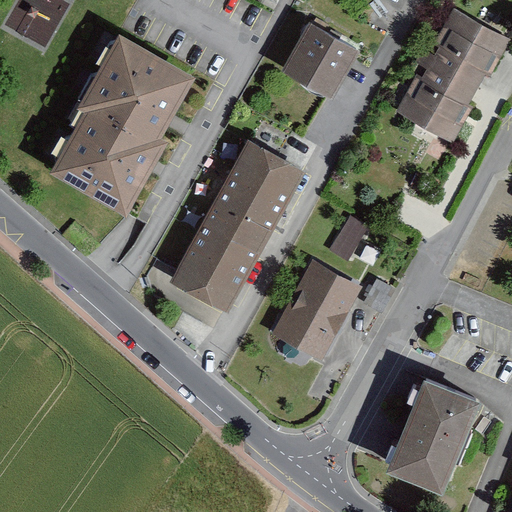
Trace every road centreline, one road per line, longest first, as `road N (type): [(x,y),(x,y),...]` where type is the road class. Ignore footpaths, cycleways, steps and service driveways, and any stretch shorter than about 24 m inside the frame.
road 1 (residential): [(0,210),(314,478)]
road 2 (residential): [(511,121),(314,478)]
